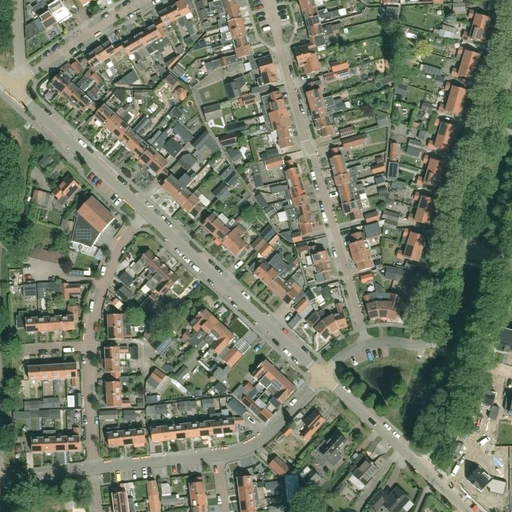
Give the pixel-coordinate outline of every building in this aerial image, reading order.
[(47,30),(58,23),(44,1),(43,0),(35,0),(39,5),(34,8),(39,16),(38,16),(47,30)] [(46,0),(44,1),(58,23),(70,15),(61,1),(54,6),(50,0),(46,0)] [(184,1),(175,5),(186,27),(190,36),(196,33),(191,23),(189,24),(185,16),(191,13),(190,11),(195,8),(190,0),(186,0),(184,1)] [(237,0),(236,0),(221,0),(208,4),(210,8),(237,0)] [(237,0),(210,8),(211,12),(225,9),(226,13),(239,10),(237,0)] [(306,0),(300,2),(302,11),(316,7),(323,5),(322,1),(327,0),(306,0)] [(465,12),(465,3),(452,4),(453,13),(465,12)] [(186,27),(175,5),(167,9),(173,22),(178,20),(183,28),(186,27)] [(316,7),(302,11),(305,20),(328,14),(327,9),(317,12),(316,7)] [(397,21),(398,9),(386,8),(385,20),(397,21)] [(173,22),(167,9),(158,13),(162,21),(155,25),(162,37),(162,38),(164,41),(168,38),(162,27),(164,26),(173,22)] [(205,10),(199,12),(201,21),(208,19),(205,10)] [(239,10),(226,13),(219,15),(220,20),(217,21),(218,25),(242,19),(239,10)] [(474,27),(488,31),(492,19),(478,14),(478,12),(472,10),(470,18),(476,20),(474,27)] [(338,11),(328,14),(305,20),(307,29),(321,25),(319,20),(325,18),(326,21),(340,17),(338,11)] [(210,28),(205,29),(206,33),(230,26),(231,32),(245,28),(242,19),(218,25),(210,28)] [(26,28),(26,34),(36,27),(33,23),(26,28)] [(322,30),(321,25),(307,29),(310,39),(324,35),(324,37),(334,34),(333,32),(343,30),(342,24),(331,26),(331,25),(325,27),(326,29),(322,30)] [(155,25),(146,30),(158,51),(160,54),(164,52),(157,40),(162,38),(162,37),(155,25)] [(406,38),(409,29),(403,27),(400,37),(406,38)] [(488,31),(474,27),(472,34),(465,32),(463,39),(470,41),(470,39),(484,43),(488,31)] [(247,36),(245,28),(231,32),(222,34),(223,39),(221,40),(222,44),(247,36)] [(146,30),(138,35),(149,54),(150,55),(158,51),(146,30)] [(455,34),(440,30),(438,36),(449,40),(453,41),(455,34)] [(138,35),(130,39),(143,62),(146,60),(144,57),(149,54),(138,35)] [(310,39),(312,44),(294,49),(297,59),(316,54),(327,51),(325,45),(326,45),(324,37),(324,35),(310,39)] [(250,46),(247,36),(222,44),(223,47),(235,44),(236,49),(250,46)] [(191,38),(185,41),(187,46),(194,43),(191,38)] [(143,62),(130,39),(122,44),(128,56),(133,54),(138,64),(136,65),(140,72),(146,68),(143,63),(143,62)] [(110,41),(101,47),(109,58),(120,52),(124,59),(128,56),(122,44),(114,48),(110,41)] [(197,44),(189,53),(207,48),(206,41),(197,44)] [(182,46),(176,49),(179,55),(185,52),(182,46)] [(252,55),(250,46),(236,49),(238,55),(226,58),(226,57),(219,59),(219,60),(212,62),(214,71),(216,69),(226,66),(226,67),(238,63),(244,62),(243,58),(248,56),(252,55)] [(101,47),(93,52),(106,72),(109,70),(107,65),(112,62),(109,58),(101,47)] [(463,63),(477,68),(480,55),(467,51),(467,49),(461,47),(459,54),(465,56),(463,63)] [(106,72),(93,52),(86,57),(92,68),(95,72),(100,70),(102,74),(101,75),(105,82),(108,80),(111,79),(106,72)] [(318,62),(316,54),(297,59),(300,68),(304,67),(306,75),(319,71),(316,63),(318,62)] [(177,55),(165,63),(167,68),(169,70),(179,60),(177,55)] [(252,55),(248,56),(252,72),(256,71),(274,66),(271,55),(254,60),(252,55)] [(394,58),(387,60),(389,67),(395,66),(394,58)] [(333,73),(348,68),(346,60),(330,64),(333,73)] [(83,71),(76,62),(70,66),(77,76),(83,71)] [(240,70),(238,63),(226,67),(228,74),(240,70)] [(477,68),(463,63),(461,71),(454,69),(452,76),(458,78),(459,76),(473,80),(477,68)] [(156,67),(161,75),(166,71),(163,67),(162,68),(160,64),(156,67)] [(177,65),(172,71),(180,78),(185,72),(177,65)] [(443,71),(424,65),(424,66),(421,65),(419,71),(434,75),(441,77),(443,71)] [(257,80),(259,87),(278,82),(276,75),(277,75),(274,66),(256,71),(258,79),(257,80)] [(75,86),(72,83),(61,95),(69,101),(95,73),(95,72),(92,68),(75,86)] [(348,71),(334,75),(335,80),(350,76),(348,71)] [(61,95),(72,83),(61,73),(51,85),(54,88),(61,95)] [(95,73),(69,101),(76,108),(87,97),(83,93),(94,81),(98,85),(102,81),(95,73)] [(173,91),(180,82),(170,73),(162,81),(173,91)] [(334,75),(333,73),(324,76),(326,83),(335,80),(334,75)] [(389,75),(381,79),(383,84),(391,80),(389,75)] [(115,86),(128,87),(123,78),(114,84),(115,86)] [(242,97),(237,82),(225,86),(229,101),(242,97)] [(307,93),(310,103),(323,100),(323,99),(320,89),(319,85),(315,86),(314,82),(309,84),(311,92),(307,93)] [(450,99),(464,104),(467,91),(454,87),(455,85),(448,83),(446,90),(452,92),(450,99)] [(96,86),(91,91),(95,95),(100,90),(96,86)] [(181,88),(175,91),(181,102),(186,99),(186,91),(181,88)] [(126,90),(117,90),(114,94),(113,95),(116,98),(116,97),(120,101),(120,102),(122,104),(124,102),(125,97),(126,90)] [(281,92),(262,97),(266,114),(286,109),(283,100),(281,92)] [(254,95),(242,98),(244,104),(256,101),(254,95)] [(323,99),(323,100),(310,103),(312,112),(342,104),(341,99),(334,101),(333,101),(332,96),(323,99)] [(87,97),(76,108),(83,115),(89,108),(92,111),(97,106),(87,97)] [(464,104),(450,99),(448,107),(441,105),(439,112),(446,114),(446,112),(460,116),(464,104)] [(148,117),(159,110),(152,100),(141,107),(148,117)] [(342,104),(312,112),(315,121),(328,118),(333,117),(331,111),(335,110),(336,112),(346,109),(345,103),(342,104)] [(421,103),(419,110),(424,112),(430,114),(432,107),(421,103)] [(119,118),(115,115),(105,127),(112,134),(129,115),(128,114),(132,110),(127,104),(122,109),(125,112),(119,118)] [(219,104),(203,108),(206,120),(222,116),(219,104)] [(97,106),(92,111),(94,113),(96,114),(94,117),(105,127),(115,115),(105,105),(100,110),(99,108),(97,106)] [(175,108),(170,113),(178,120),(183,116),(175,108)] [(266,114),(263,115),(265,125),(288,118),(286,109),(266,114)] [(424,112),(419,110),(417,110),(415,117),(422,119),(424,112)] [(112,134),(119,140),(130,128),(126,125),(132,118),(129,115),(112,134)] [(384,115),(377,117),(380,128),(387,125),(384,115)] [(328,118),(315,121),(317,130),(321,129),(324,137),(334,134),(332,126),(336,125),(333,116),(333,117),(328,118)] [(130,128),(119,140),(126,146),(149,120),(145,117),(132,131),(130,128)] [(265,125),(256,127),(257,131),(267,128),(269,134),(271,133),(291,127),(288,118),(265,125)] [(439,136),(453,140),(457,127),(443,123),(443,121),(437,119),(434,126),(441,129),(439,136)] [(126,146),(133,153),(144,141),(140,138),(153,124),(149,120),(126,146)] [(237,132),(247,129),(246,124),(235,127),(237,132)] [(291,127),(271,133),(273,143),(278,142),(280,150),(293,146),(291,138),(294,137),(291,127)] [(352,128),(340,131),(342,138),(354,135),(352,128)] [(181,136),(188,143),(194,137),(186,130),(181,136)] [(133,153),(140,159),(163,134),(159,131),(147,144),(144,141),(133,153)] [(206,131),(192,146),(198,152),(211,137),(208,131),(206,131)] [(163,134),(140,159),(147,166),(158,155),(155,152),(169,136),(165,132),(163,134)] [(238,133),(219,138),(222,147),(240,142),(238,133)] [(362,135),(342,141),(345,150),(365,144),(363,139),(362,135)] [(453,140),(439,136),(437,143),(430,141),(428,148),(435,150),(435,148),(449,152),(453,140)] [(183,149),(172,139),(163,148),(170,155),(176,157),(183,149)] [(410,147),(420,150),(422,143),(410,140),(408,146),(410,147)] [(408,147),(406,154),(418,158),(420,150),(408,147)] [(332,168),(345,164),(343,155),(342,155),(340,148),(337,148),(332,150),(334,158),(329,159),(332,168)] [(267,154),(260,156),(261,161),(279,156),(277,149),(266,152),(267,154)] [(44,169),(52,160),(46,155),(38,164),(44,169)] [(168,164),(158,155),(147,166),(158,176),(168,164)] [(183,156),(182,158),(192,168),(197,162),(190,155),(183,156)] [(428,172),(442,176),(446,164),(432,160),(433,157),(426,155),(424,163),(430,165),(428,172)] [(282,157),(264,161),(267,170),(284,165),(282,157)] [(287,181),(301,177),(298,168),(294,169),(292,161),(287,162),(288,166),(284,167),(285,171),(287,181)] [(258,164),(250,166),(254,175),(260,174),(258,164)] [(345,164),(332,168),(335,178),(358,171),(363,170),(361,166),(357,167),(356,167),(347,170),(345,164)] [(383,164),(371,167),(373,174),(384,171),(383,164)] [(200,174),(203,177),(208,171),(205,168),(200,174)] [(358,171),(335,178),(337,187),(355,182),(358,182),(356,176),(359,175),(358,171)] [(160,187),(168,193),(178,182),(168,172),(164,177),(167,180),(160,187)] [(442,176),(428,172),(426,179),(419,177),(417,184),(424,186),(425,184),(438,188),(442,176)] [(186,174),(178,182),(168,193),(175,200),(193,181),(197,176),(194,173),(190,178),(186,174)] [(253,176),(257,189),(263,187),(260,174),(254,175),(253,176)] [(193,181),(175,200),(182,207),(193,195),(189,192),(202,178),(199,175),(197,176),(193,181)] [(52,194),(53,195),(58,200),(57,202),(62,207),(80,188),(73,181),(73,180),(70,177),(69,178),(68,177),(52,194)] [(303,186),(301,177),(287,181),(289,186),(278,186),(270,189),(272,194),(274,195),(280,193),(303,186)] [(382,177),(375,179),(376,185),(384,183),(382,177)] [(355,182),(337,187),(340,195),(364,189),(363,184),(356,186),(355,182)] [(224,183),(212,194),(217,199),(229,188),(224,183)] [(404,185),(394,183),(393,189),(402,191),(404,185)] [(306,195),(303,186),(280,193),(281,196),(283,196),(285,196),(286,201),(288,200),(306,195)] [(217,199),(222,204),(231,195),(229,192),(231,190),(229,188),(217,199)] [(379,196),(388,194),(386,188),(378,190),(379,196)] [(364,189),(340,195),(342,205),(361,200),(359,196),(366,194),(364,189)] [(43,192),(34,190),(31,203),(40,205),(43,192)] [(202,195),(197,191),(193,195),(182,207),(189,214),(190,214),(195,219),(206,207),(197,200),(202,195)] [(419,209),(433,213),(437,201),(423,196),(423,194),(417,192),(414,200),(421,202),(419,209)] [(255,197),(262,208),(269,206),(260,193),(255,197)] [(249,195),(238,204),(242,208),(246,205),(246,202),(251,197),(249,195)] [(309,204),(306,195),(288,200),(289,205),(285,207),(286,210),(309,204)] [(72,214),(77,218),(72,241),(80,244),(92,248),(101,233),(114,219),(92,199),(84,207),(81,204),(72,214)] [(361,200),(342,205),(345,214),(349,213),(351,221),(362,218),(360,210),(363,209),(361,200)] [(311,213),(309,204),(286,210),(289,220),(298,217),(311,213)] [(272,205),(263,210),(268,217),(276,212),(272,205)] [(433,213),(419,209),(417,216),(410,214),(408,221),(414,223),(415,221),(429,225),(433,213)] [(386,220),(398,223),(400,215),(384,210),(382,218),(386,219),(386,220)] [(220,217),(214,212),(202,225),(214,237),(225,226),(218,219),(220,217)] [(377,212),(364,216),(367,225),(380,221),(377,212)] [(311,213),(298,217),(303,234),(312,232),(310,224),(314,223),(311,213)] [(225,226),(214,237),(222,244),(240,224),(244,220),(240,216),(235,221),(232,218),(225,226)] [(384,227),(395,230),(398,223),(386,220),(384,227)] [(382,226),(382,221),(378,222),(362,226),(365,237),(361,238),(360,233),(351,235),(353,244),(349,245),(352,255),(369,250),(370,250),(368,240),(382,236),(380,227),(382,226)] [(240,224),(222,244),(229,250),(240,239),(247,231),(240,224)] [(275,233),(270,225),(260,236),(266,242),(275,233)] [(408,245),(422,249),(426,237),(412,233),(412,231),(406,229),(404,236),(410,238),(408,245)] [(289,243),(293,243),(291,234),(290,231),(280,234),(289,243)] [(293,243),(302,241),(300,232),(291,234),(293,243)] [(271,247),(280,238),(276,234),(267,243),(271,247)] [(258,252),(259,251),(267,242),(260,236),(251,246),(258,252)] [(240,239),(229,250),(236,257),(242,250),(246,253),(250,249),(240,239)] [(267,243),(259,251),(258,252),(264,258),(273,249),(267,243)] [(307,243),(298,246),(299,252),(308,250),(312,266),(315,265),(329,261),(326,251),(318,254),(315,246),(309,247),(307,243)] [(69,245),(67,253),(95,258),(96,250),(69,245)] [(422,249),(408,245),(405,253),(399,251),(397,258),(403,260),(404,257),(418,262),(422,249)] [(68,255),(32,247),(30,258),(65,266),(68,255)] [(371,260),(369,250),(352,255),(355,264),(356,263),(358,272),(367,269),(371,268),(372,272),(383,269),(382,267),(385,267),(384,260),(375,263),(374,259),(371,260)] [(147,269),(156,259),(148,251),(136,265),(131,270),(137,275),(145,266),(147,269)] [(288,267),(285,269),(288,272),(289,273),(295,266),(294,265),(299,260),(295,257),(287,266),(288,267)] [(163,265),(156,259),(147,269),(150,272),(148,274),(149,274),(146,278),(149,281),(163,265)] [(261,281),(272,270),(261,260),(257,264),(261,267),(254,274),(261,281)] [(261,281),(269,287),(285,269),(288,267),(287,266),(281,260),(272,270),(261,281)] [(318,274),(315,275),(318,283),(329,280),(327,272),(332,270),(329,261),(315,265),(318,274)] [(171,272),(163,265),(149,281),(145,285),(153,292),(155,290),(156,288),(162,282),(165,278),(166,277),(171,272)] [(393,281),(397,268),(388,266),(384,279),(393,281)] [(409,271),(397,268),(393,281),(405,284),(409,271)] [(285,269),(269,287),(276,294),(286,283),(283,279),(286,276),(285,275),(288,272),(285,269)] [(125,272),(119,279),(128,288),(134,281),(125,272)] [(155,290),(163,297),(167,293),(179,280),(171,272),(166,277),(165,278),(162,282),(156,288),(155,290)] [(295,282),(291,278),(286,283),(276,294),(288,305),(292,300),(296,304),(305,295),(301,291),(298,294),(291,287),(295,282)] [(60,282),(47,283),(48,293),(54,292),(54,294),(61,294),(60,284),(60,282)] [(35,284),(23,285),(24,298),(36,297),(35,284)] [(69,300),(69,294),(81,293),(80,284),(69,285),(68,284),(60,284),(61,294),(61,301),(69,300)] [(124,287),(117,294),(126,302),(132,295),(124,287)] [(329,287),(321,289),(324,300),(332,298),(329,287)] [(421,290),(416,288),(413,300),(418,301),(421,290)] [(310,290),(306,295),(310,302),(321,296),(317,289),(310,290)] [(158,298),(152,293),(147,298),(153,304),(158,298)] [(368,295),(364,296),(370,320),(379,317),(377,302),(376,293),(368,295)] [(385,294),(376,293),(377,302),(379,317),(387,318),(389,304),(390,304),(390,295),(390,294),(385,294)] [(389,304),(387,318),(396,321),(403,297),(398,296),(390,294),(390,295),(390,304),(389,304)] [(111,303),(118,310),(123,305),(116,298),(111,303)] [(304,299),(294,309),(299,314),(309,304),(304,299)] [(339,313),(332,315),(339,329),(347,327),(340,303),(336,304),(339,313)] [(62,330),(75,330),(74,321),(78,321),(77,306),(68,307),(68,316),(61,316),(62,330)] [(322,310),(317,313),(322,321),(332,334),(339,329),(332,315),(327,306),(322,310)] [(162,307),(152,317),(161,326),(171,316),(162,307)] [(189,325),(197,332),(202,327),(212,317),(204,309),(192,322),(189,325)] [(290,309),(281,320),(286,325),(296,314),(290,309)] [(27,328),(27,333),(39,332),(38,318),(28,319),(28,312),(20,313),(20,317),(17,317),(18,328),(27,328)] [(316,312),(306,322),(308,323),(326,340),(332,334),(322,321),(317,313),(316,312)] [(131,314),(108,315),(109,328),(123,327),(132,326),(131,314)] [(50,317),(51,331),(62,330),(61,316),(50,317)] [(38,318),(39,332),(51,331),(50,317),(38,318)] [(219,323),(212,317),(202,327),(197,332),(193,336),(186,344),(194,351),(198,347),(203,340),(219,323)] [(154,321),(147,328),(153,334),(159,327),(154,321)] [(287,325),(292,330),(296,325),(291,321),(287,325)] [(227,331),(219,323),(203,340),(198,347),(201,350),(207,344),(211,348),(227,331)] [(123,335),(123,327),(109,328),(109,340),(132,339),(132,334),(123,335)] [(496,329),(492,343),(498,345),(496,350),(509,354),(509,352),(509,351),(511,340),(511,332),(502,329),(502,330),(496,329)] [(186,344),(193,336),(188,331),(182,337),(183,338),(181,340),(185,344),(186,344)] [(235,338),(227,331),(211,348),(218,355),(218,356),(230,367),(231,368),(243,356),(233,347),(230,350),(226,347),(235,338)] [(174,342),(163,332),(151,346),(161,356),(174,342)] [(105,348),(106,361),(120,360),(119,353),(128,353),(128,347),(105,348)] [(138,347),(129,348),(130,360),(139,359),(138,347)] [(106,361),(106,373),(112,373),(112,378),(120,377),(120,372),(122,372),(122,367),(120,367),(120,360),(106,361)] [(264,378),(273,368),(266,361),(251,376),(257,381),(262,376),(264,378)] [(64,365),(65,378),(72,378),(73,387),(78,386),(76,364),(64,365)] [(40,366),(42,380),(53,379),(52,365),(40,366)] [(52,365),(53,379),(65,378),(64,365),(52,365)] [(28,367),(29,381),(42,380),(40,366),(28,367)] [(185,366),(176,376),(181,380),(190,371),(185,366)] [(219,383),(225,375),(216,367),(209,374),(219,383)] [(157,368),(146,383),(155,390),(166,376),(157,368)] [(280,374),(273,368),(264,378),(259,383),(267,390),(269,387),(280,374)] [(275,397),(289,382),(280,374),(269,387),(267,390),(272,395),(275,397)] [(112,378),(112,383),(107,383),(107,395),(121,395),(121,388),(129,387),(129,377),(120,377),(112,378)] [(296,389),(289,382),(275,397),(274,398),(282,405),(296,389)] [(241,385),(233,394),(241,401),(245,396),(248,393),(254,388),(249,383),(244,388),(241,385)] [(478,388),(473,405),(491,410),(488,418),(496,420),(499,408),(493,406),(496,393),(478,388)] [(81,394),(74,395),(75,407),(82,406),(81,394)] [(122,401),(121,395),(107,395),(108,407),(130,406),(130,401),(122,401)] [(254,403),(247,396),(241,402),(241,403),(248,410),(254,403)] [(233,399),(227,405),(241,418),(246,411),(233,399)] [(254,403),(248,410),(257,417),(263,411),(254,403)] [(272,416),(265,410),(258,417),(265,424),(272,416)] [(117,419),(117,411),(109,412),(110,420),(117,419)] [(314,412),(309,418),(308,417),(303,423),(308,428),(301,435),(306,440),(319,427),(318,427),(324,421),(314,412)] [(212,436),(223,434),(222,421),(221,413),(210,414),(210,420),(212,436)] [(222,421),(223,434),(236,433),(235,424),(244,423),(243,418),(222,421)] [(210,420),(210,422),(198,423),(200,437),(212,436),(210,420)] [(198,423),(187,425),(188,439),(200,437),(198,423)] [(188,439),(187,425),(175,426),(176,440),(188,439)] [(176,440),(175,426),(163,427),(164,441),(176,440)] [(288,426),(274,440),(278,444),(285,436),(287,437),(293,431),(288,426)] [(164,441),(163,427),(151,429),(152,443),(164,441)] [(68,450),(80,450),(79,428),(74,428),(74,437),(67,437),(68,450)] [(107,430),(109,448),(122,446),(120,432),(120,428),(107,430)] [(133,445),(146,444),(144,429),(131,431),(133,445)] [(55,431),(43,432),(43,438),(44,452),(56,451),(55,438),(55,431)] [(120,432),(122,446),(133,445),(131,431),(120,432)] [(327,443),(325,442),(316,452),(334,467),(342,458),(336,453),(347,442),(337,433),(327,443)] [(55,438),(56,451),(68,450),(67,437),(55,438)] [(32,439),(32,452),(44,452),(43,438),(32,439)] [(276,457),(269,465),(282,477),(289,469),(276,457)] [(373,465),(367,460),(353,475),(365,486),(370,480),(369,480),(377,471),(372,466),(373,465)] [(312,470),(302,481),(311,489),(321,478),(312,470)] [(479,470),(468,481),(481,494),(487,488),(492,492),(492,495),(506,494),(506,480),(491,481),(479,470)] [(239,490),(253,488),(257,488),(257,483),(252,483),(251,476),(246,477),(245,472),(237,473),(239,490)] [(347,474),(343,479),(359,490),(362,485),(347,474)] [(296,475),(285,477),(287,503),(298,501),(296,475)] [(191,496),(205,495),(203,478),(194,479),(195,484),(190,484),(191,496)] [(340,494),(346,486),(342,483),(337,491),(340,494)] [(168,484),(161,485),(162,494),(162,497),(161,497),(161,504),(169,503),(168,496),(171,496),(170,486),(168,484)] [(121,488),(112,489),(114,506),(128,504),(126,492),(121,493),(121,488)] [(239,490),(241,502),(254,501),(258,500),(257,488),(253,488),(239,490)] [(380,491),(368,505),(374,511),(375,511),(382,505),(389,511),(400,511),(402,510),(401,509),(410,500),(397,488),(388,498),(380,491)] [(205,495),(191,496),(193,508),(207,506),(205,495)] [(254,501),(241,502),(241,511),(254,511),(256,511),(255,507),(268,506),(267,499),(258,500),(254,501)]
